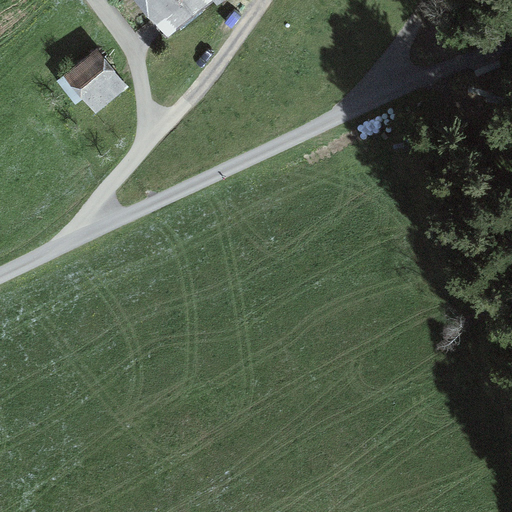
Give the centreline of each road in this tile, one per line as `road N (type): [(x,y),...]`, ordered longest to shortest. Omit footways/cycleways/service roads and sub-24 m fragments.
road 1 (unclassified): [(511,38),(0,277)]
road 2 (track): [(264,0),(69,244)]
road 3 (track): [(104,0),(137,58),(151,138)]
